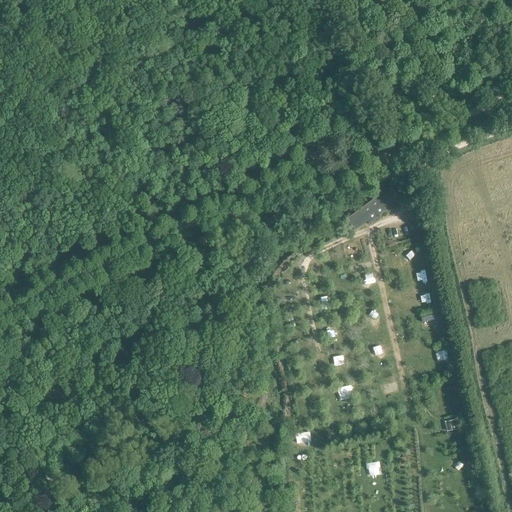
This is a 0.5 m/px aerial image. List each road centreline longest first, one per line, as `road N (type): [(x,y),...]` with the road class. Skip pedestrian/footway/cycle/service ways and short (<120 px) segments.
road 1 (track): [(0,317),(317,171)]
road 2 (track): [(317,171),(368,186),(511,126)]
road 3 (track): [(371,228),(405,385)]
road 4 (track): [(399,170),(400,212),(322,249)]
